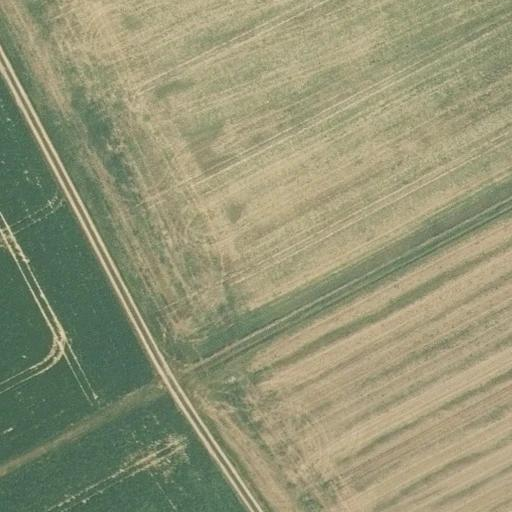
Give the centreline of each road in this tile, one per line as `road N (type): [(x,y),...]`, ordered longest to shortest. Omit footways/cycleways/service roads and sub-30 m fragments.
road 1 (track): [(511,202),(0,474)]
road 2 (track): [(256,511),(168,384),(0,58)]
